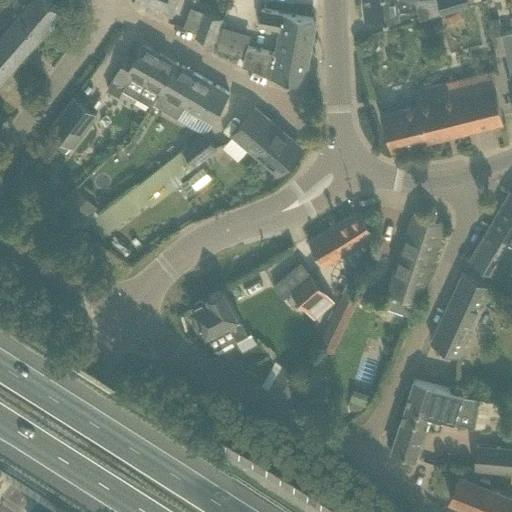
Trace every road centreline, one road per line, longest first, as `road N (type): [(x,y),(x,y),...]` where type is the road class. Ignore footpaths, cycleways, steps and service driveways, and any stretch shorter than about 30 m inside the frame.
road 1 (residential): [(368,451),(459,240),(458,183)]
road 2 (residential): [(368,451),(322,441),(129,318)]
road 3 (motorway): [(230,511),(0,367)]
road 4 (tertiary): [(129,318),(167,267),(195,247),(300,202),(348,171)]
road 5 (tertiary): [(6,511),(129,318)]
road 6 (residential): [(310,110),(209,66),(115,4)]
road 7 (residential): [(115,4),(0,161)]
road 8 (tertiary): [(348,171),(332,0)]
road 9 (motorway): [(0,421),(142,511)]
road 10 (residential): [(0,234),(129,318)]
